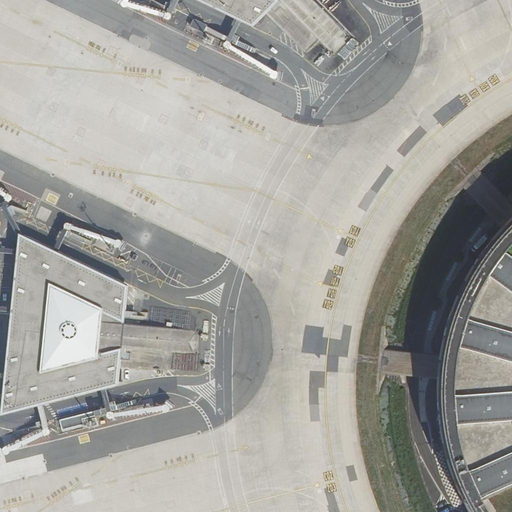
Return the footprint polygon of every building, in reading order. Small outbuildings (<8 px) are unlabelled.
[(191,0),(237,22),(250,28),(254,23),(262,15),(264,14),(297,48),(301,49),(314,38),(327,51),(333,50),(338,53),(341,50),(345,46),(349,43),(344,37),(343,31),(311,0),(191,0)] [(463,191),(493,221),(511,203),(481,173),(475,173),(463,184),(463,191)] [(511,511),(511,222),(511,224),(508,227),(491,247),(476,269),(463,293),(454,317),(447,343),(444,363),(443,368),(443,374),(442,378),(443,420),(449,451),(458,474),(470,502),(475,511),(511,511)] [(122,317),(126,285),(56,253),(16,234),(14,253),(8,311),(1,377),(0,387),(0,417),(42,407),(106,390),(116,387),(117,370),(166,373),(169,370),(171,352),(189,354),(193,352),(193,350),(194,347),(194,341),(194,336),(194,334),(189,331),(122,325),(122,317)] [(427,380),(429,354),(385,349),(381,353),(379,372),(382,375),(427,380)] [(60,419),(63,431),(85,425),(83,419),(96,415),(102,414),(113,411),(112,406),(101,409),(95,411),(60,419)]
